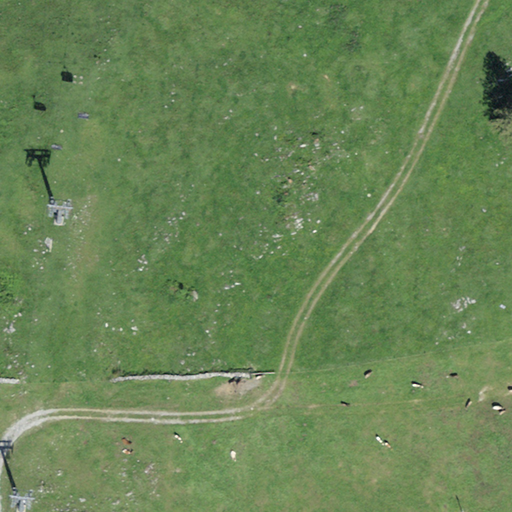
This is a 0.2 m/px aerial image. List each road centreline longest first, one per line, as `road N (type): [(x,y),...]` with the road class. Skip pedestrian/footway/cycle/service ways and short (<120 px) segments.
road 1 (track): [(511,389),(439,403),(270,415),(40,416),(13,432),(0,454)]
road 2 (track): [(270,415),(307,303),(391,194),(482,0)]
